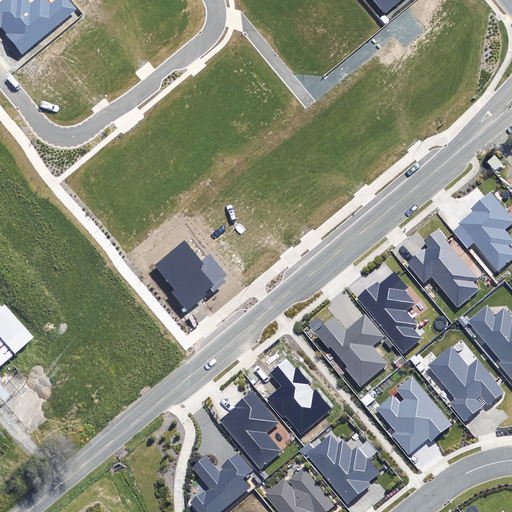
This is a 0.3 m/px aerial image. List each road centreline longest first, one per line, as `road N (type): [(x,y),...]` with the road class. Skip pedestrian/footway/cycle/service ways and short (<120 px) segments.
road 1 (unclassified): [(511,104),(26,511)]
road 2 (residential): [(0,77),(52,135),(72,136),(190,52),(217,16)]
road 3 (residential): [(217,16),(241,21),(308,101)]
